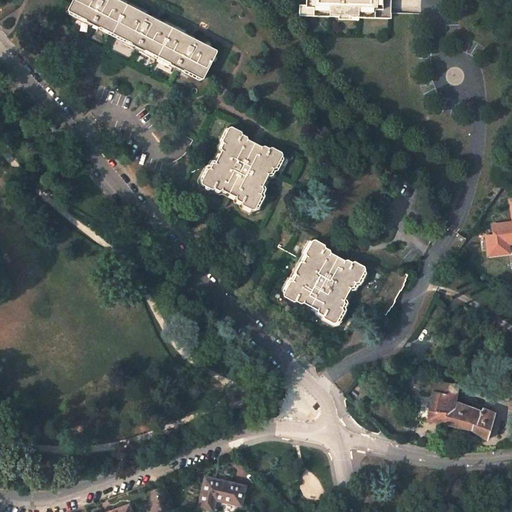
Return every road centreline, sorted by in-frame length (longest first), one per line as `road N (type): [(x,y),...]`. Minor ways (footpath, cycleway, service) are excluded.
road 1 (unclassified): [(0,55),(317,390),(334,435)]
road 2 (unclassified): [(0,501),(44,508),(257,430),(334,435)]
road 3 (unclassified): [(511,455),(452,460),(334,435)]
